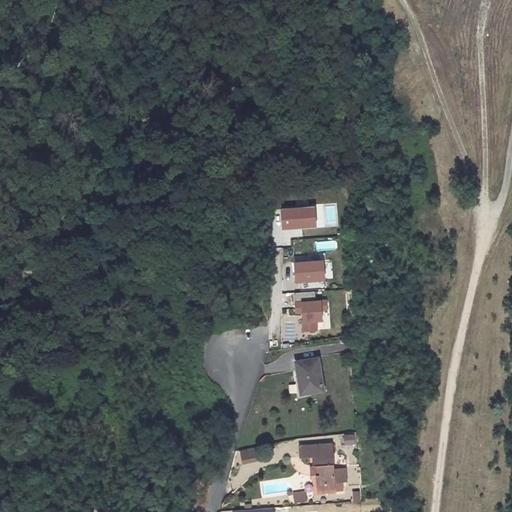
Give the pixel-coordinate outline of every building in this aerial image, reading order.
[(277,227),(313,225),(312,203),(276,205),(277,227)] [(291,281),(306,280),(306,286),(323,285),(321,257),(290,259),(291,281)] [(300,331),(317,330),(316,321),(320,321),(319,297),(313,298),(313,291),(293,292),(294,312),(299,311),(300,331)] [(300,384),(303,383),(304,393),(323,390),(318,358),(296,361),(300,384)] [(342,445),(354,443),(352,433),(340,435),(342,445)] [(314,467),(320,466),(320,475),(317,475),(318,491),(343,489),(342,482),(335,482),(332,444),(299,446),(300,457),(313,456),(314,467)] [(255,447),(239,449),(240,462),(256,461),(255,447)] [(312,476),(317,475),(320,475),(320,466),(314,467),(311,467),(312,476)] [(307,499),(305,492),(293,496),(294,503),(307,499)]
